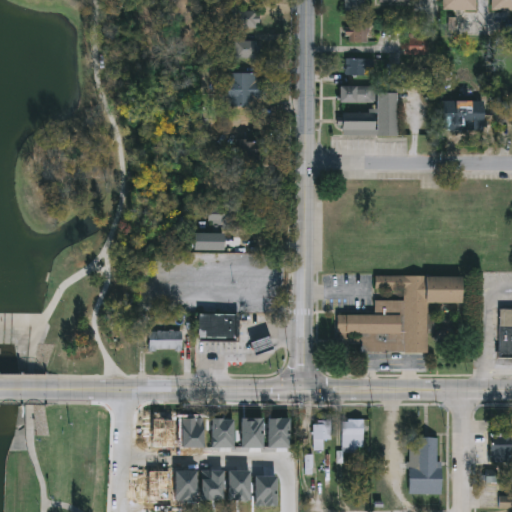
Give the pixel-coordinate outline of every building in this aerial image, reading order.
[(344,10),(344,0),(368,0),(368,10),(344,10)] [(477,0),(477,9),(444,9),(444,0),(477,0)] [(511,0),(511,10),(494,10),(494,0),(511,0)] [(232,13),(259,13),(259,28),(232,28),(232,13)] [(370,21),(370,41),(347,41),(347,21),(370,21)] [(428,37),(428,54),(409,54),(409,37),(428,37)] [(256,41),(256,58),(234,58),(234,41),(256,41)] [(375,59),(375,75),(349,75),(349,59),(375,59)] [(226,104),(226,72),(262,72),(262,104),(226,104)] [(338,102),(338,86),(374,86),(374,102),(338,102)] [(340,112),(376,112),(376,92),(398,92),(398,135),(340,135),(340,112)] [(483,128),(442,128),(442,111),(483,111),(483,128)] [(260,137),(259,175),(226,174),(227,149),(238,149),(238,137),(260,137)] [(207,213),(226,213),(226,225),(207,225),(207,213)] [(376,278),(460,277),(460,302),(426,303),(426,356),(360,357),(360,334),(335,334),(335,317),(376,316),(376,278)] [(511,359),(497,359),(498,306),(511,306),(511,359)] [(197,342),(197,314),(237,314),(237,342),(197,342)] [(148,352),(148,332),(182,332),(182,352),(148,352)] [(256,356),(251,344),(268,336),(274,348),(256,356)] [(150,448),(171,448),(171,419),(160,419),(160,418),(148,418),(148,419),(147,419),(147,430),(149,430),(149,439),(150,439),(150,448)] [(178,448),(201,448),(201,421),(202,421),(202,418),(188,418),(179,418),(179,430),(177,430),(177,440),(178,440),(178,448)] [(206,419),(208,419),(208,418),(219,418),(219,420),(230,420),(230,448),(208,448),(208,430),(206,430),(206,419)] [(238,448),(260,448),(260,435),(260,430),(260,418),(238,419),(238,431),(236,431),(236,442),(238,442),(238,448)] [(364,452),(342,452),(342,418),(364,418),(364,452)] [(264,448),(287,448),(286,435),(287,435),(287,430),(286,430),(286,419),(265,419),(264,448)] [(324,440),(324,448),(313,448),(313,421),(331,421),(331,440),(324,440)] [(487,460),(487,432),(509,432),(509,460),(487,460)] [(439,436),(439,493),(408,493),(409,436),(439,436)] [(303,475),(311,474),(311,469),(312,469),(311,454),(303,455),(303,475)] [(171,470),(194,470),(194,501),(172,501),(171,470)] [(198,500),(209,500),(209,499),(221,499),(221,470),(199,471),(199,479),(198,479),(198,500)] [(247,501),(247,470),(224,471),(225,498),(226,498),(226,499),(228,499),(228,501),(247,501)] [(145,471),(166,471),(167,484),(167,489),(166,489),(166,501),(153,501),(145,501),(145,471)] [(252,507),(273,506),(273,495),(274,495),(274,490),(273,490),(274,476),(251,476),(251,499),(252,499),(252,507)]
